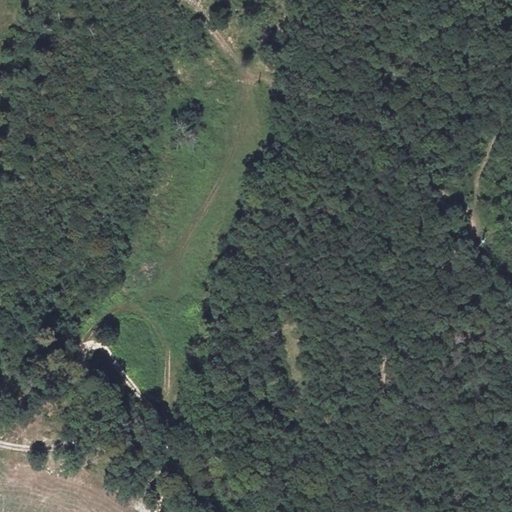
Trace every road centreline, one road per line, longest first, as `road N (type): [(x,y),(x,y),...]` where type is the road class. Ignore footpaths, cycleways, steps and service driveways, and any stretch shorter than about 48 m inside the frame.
road 1 (track): [(87,347),(104,316),(153,278),(197,222),(246,126),(244,80),(186,0)]
road 2 (track): [(156,511),(164,425),(98,346),(81,357),(83,426),(62,445),(0,442)]
road 3 (track): [(0,104),(14,348),(83,426)]
road 4 (track): [(369,511),(381,372),(472,216)]
road 5 (track): [(374,126),(457,77),(511,22)]
road 6 (track): [(374,126),(244,80)]
road 7 (track): [(472,216),(374,126)]
